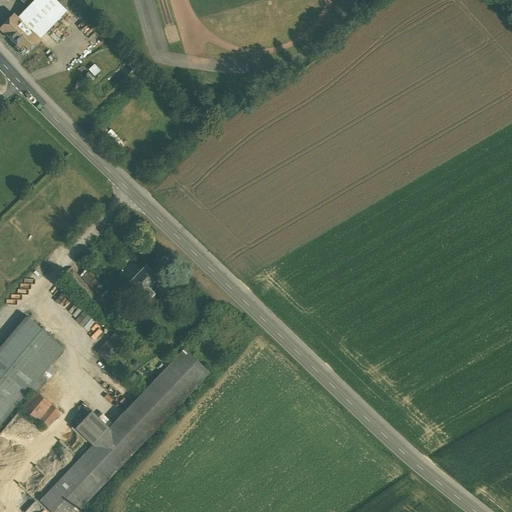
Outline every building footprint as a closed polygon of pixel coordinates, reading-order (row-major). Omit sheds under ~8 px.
[(55,0),(34,0),(28,7),(17,18),(40,40),(67,11),(55,0)] [(17,18),(14,15),(1,29),(26,53),(40,40),(17,18)] [(95,75),(101,70),(96,63),(89,69),(95,75)] [(71,81),(77,88),(81,85),(75,78),(71,81)] [(147,265),(142,270),(141,269),(134,277),(130,282),(132,284),(130,286),(134,291),(136,289),(149,301),(156,294),(154,292),(158,288),(153,284),(160,278),(147,265)] [(63,292),(55,301),(87,330),(95,321),(63,292)] [(28,317),(0,350),(0,423),(64,347),(28,317)] [(132,339),(121,328),(116,333),(127,343),(132,339)] [(127,343),(116,333),(111,337),(122,348),(127,343)] [(111,337),(98,351),(109,362),(122,348),(111,337)] [(127,343),(122,348),(125,351),(136,343),(132,339),(127,343)] [(185,348),(109,428),(92,411),(76,428),(93,445),(40,501),(52,511),(77,511),(210,372),(185,348)] [(114,386),(105,396),(115,406),(124,396),(114,386)] [(35,392),(21,409),(47,431),(62,414),(35,392)]
